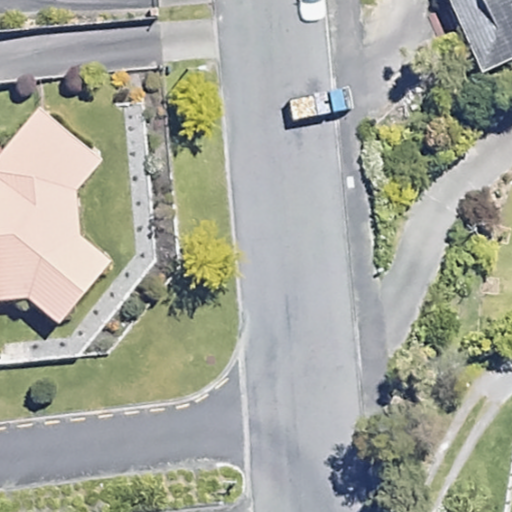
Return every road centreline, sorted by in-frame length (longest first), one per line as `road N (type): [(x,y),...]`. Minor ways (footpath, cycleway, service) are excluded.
road 1 (residential): [(237,0),(271,482)]
road 2 (residential): [(0,507),(271,482)]
